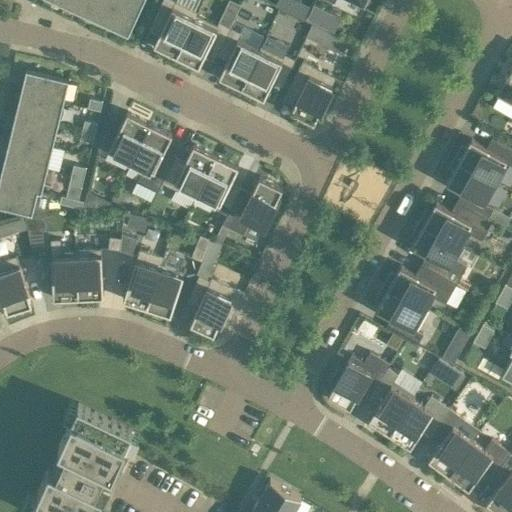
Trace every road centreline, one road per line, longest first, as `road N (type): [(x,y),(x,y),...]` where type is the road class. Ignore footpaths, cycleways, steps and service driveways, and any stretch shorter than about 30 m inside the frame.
road 1 (residential): [(506,3),(282,407)]
road 2 (residential): [(323,163),(94,51),(0,28)]
road 3 (residential): [(222,374),(117,330),(40,332),(0,351)]
road 4 (residential): [(323,163),(222,374)]
road 5 (residential): [(445,511),(282,407)]
road 6 (residential): [(402,0),(323,163)]
